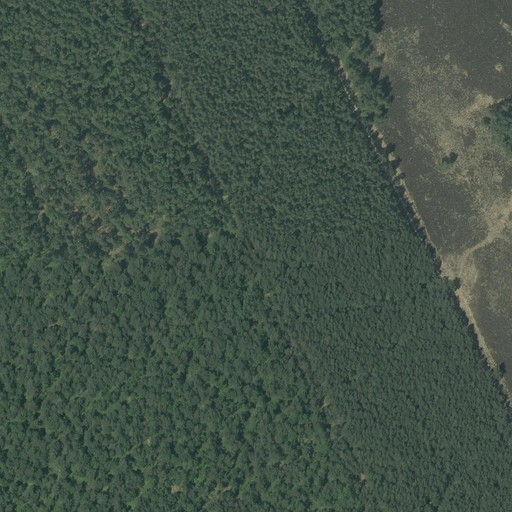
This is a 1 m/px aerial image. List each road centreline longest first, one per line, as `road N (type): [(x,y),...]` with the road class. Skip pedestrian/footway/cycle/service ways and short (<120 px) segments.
road 1 (track): [(127,0),(281,318),(236,327),(0,336)]
road 2 (track): [(300,0),(511,418)]
